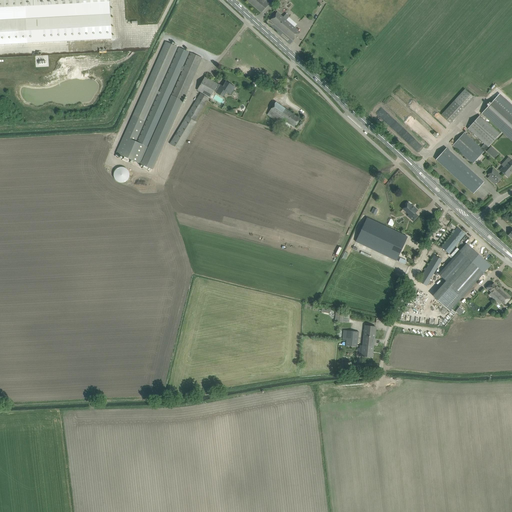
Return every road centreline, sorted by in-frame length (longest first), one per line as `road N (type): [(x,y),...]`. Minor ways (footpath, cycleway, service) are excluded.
road 1 (secondary): [(414,168),(231,0)]
road 2 (unclassified): [(382,373),(389,327),(450,206)]
